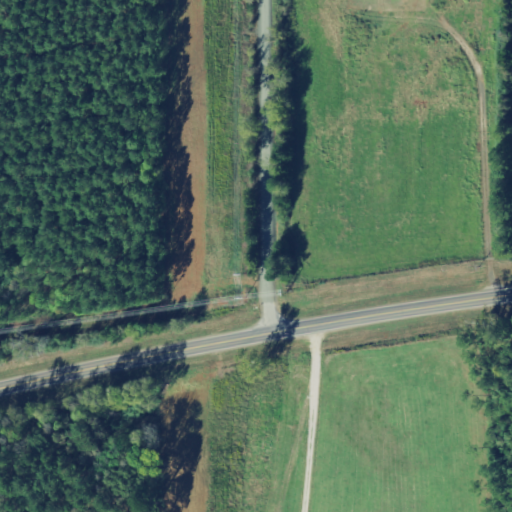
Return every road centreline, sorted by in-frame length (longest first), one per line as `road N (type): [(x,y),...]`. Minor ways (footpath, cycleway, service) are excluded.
road 1 (primary): [(0,398),(511,296)]
road 2 (residential): [(271,341),(269,0)]
